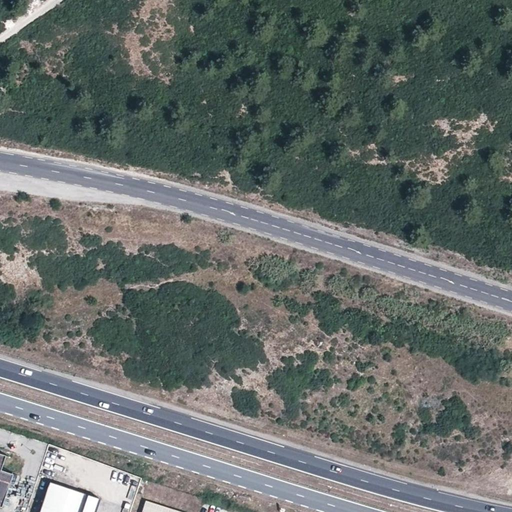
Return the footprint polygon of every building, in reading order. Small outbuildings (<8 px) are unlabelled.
[(0,497),(8,472),(0,469),(0,457),(1,453),(0,452),(0,497)] [(79,503),(83,491),(50,481),(40,511),(81,511),(83,505),(79,503)] [(163,486),(158,503),(171,508),(177,490),(163,486)] [(94,511),(99,496),(83,491),(79,503),(83,505),(81,511),(94,511)] [(185,511),(171,508),(158,503),(145,499),(141,511),(185,511)]
